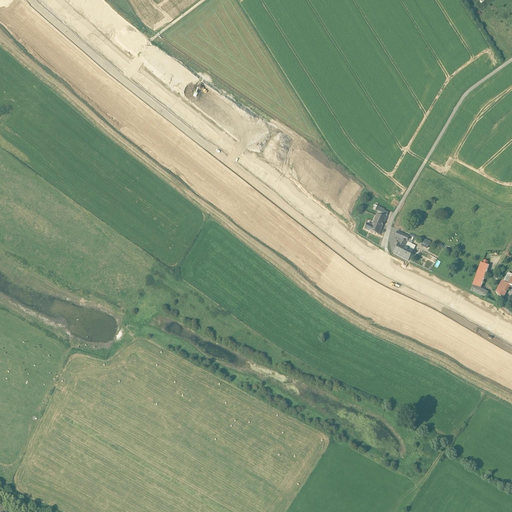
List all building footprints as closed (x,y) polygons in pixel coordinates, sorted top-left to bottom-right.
[(363,230),(379,238),(387,220),(376,215),(372,223),(367,221),(363,230)] [(411,238),(398,232),(395,238),(400,240),(394,253),(410,262),(415,251),(407,246),(409,243),(411,238)] [(421,246),(428,248),(430,240),(424,238),(421,246)] [(479,262),(471,293),(485,297),(487,290),(481,288),(488,264),(479,262)] [(496,292),(504,296),(509,285),(501,281),(496,292)]
